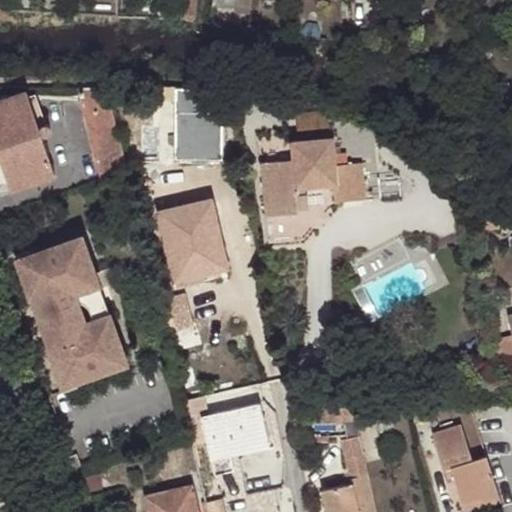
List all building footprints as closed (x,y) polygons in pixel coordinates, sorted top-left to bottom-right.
[(185,0),(184,21),(193,22),(198,17),(198,0),(185,0)] [(213,0),(214,8),(236,9),(236,0),(213,0)] [(176,86),(176,158),(221,158),(221,86),(176,86)] [(104,89),(77,89),(98,181),(125,172),(104,89)] [(0,103),(0,160),(7,186),(11,193),(52,179),(24,95),(0,103)] [(333,190),(335,200),(335,203),(374,200),(373,190),(366,191),(364,164),(338,166),(335,139),(294,140),(294,162),(261,164),(268,230),(300,227),(297,192),(333,190)] [(309,202),(335,200),(333,190),(297,192),(300,227),(311,226),(309,202)] [(202,273),(224,269),(209,203),(159,214),(172,269),(200,263),(202,273)] [(499,229),(499,208),(482,207),(482,229),(499,229)] [(79,239),(22,259),(67,386),(125,366),(111,328),(110,328),(109,326),(95,331),(95,333),(86,337),(67,285),(92,276),(79,239)] [(14,262),(60,389),(67,386),(22,259),(14,262)] [(204,281),(202,273),(200,263),(172,269),(176,286),(204,281)] [(226,277),(224,269),(202,273),(204,281),(226,277)] [(67,285),(86,337),(95,333),(95,331),(109,326),(110,328),(111,328),(92,276),(67,285)] [(189,318),(185,297),(168,301),(173,321),(189,318)] [(196,397),(182,400),(182,401),(185,416),(200,414),(196,397)] [(250,440),(266,438),(259,405),(201,417),(210,456),(251,447),(250,440)] [(333,419),(330,408),(314,412),(316,423),(333,419)] [(501,499),(488,456),(473,460),(463,426),(434,434),(444,471),(451,470),(462,504),(482,498),(484,502),(501,499)] [(267,444),(266,438),(250,440),(251,447),(267,444)] [(68,474),(79,471),(74,455),(63,459),(68,474)] [(377,511),(367,467),(346,471),(347,478),(319,484),(324,511),(377,511)] [(197,511),(191,487),(145,498),(149,511),(197,511)] [(482,498),(462,504),(464,511),(474,511),(503,504),(501,499),(484,502),(482,498)] [(222,511),(219,500),(205,504),(207,511),(222,511)]
